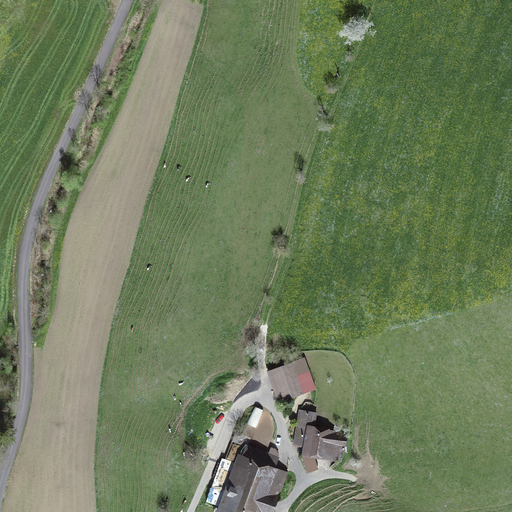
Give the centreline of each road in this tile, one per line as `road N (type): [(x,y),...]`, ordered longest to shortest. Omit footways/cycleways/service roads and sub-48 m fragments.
road 1 (unclassified): [(128,0),(26,243),(25,393),(0,482)]
road 2 (track): [(258,397),(265,319),(377,0)]
